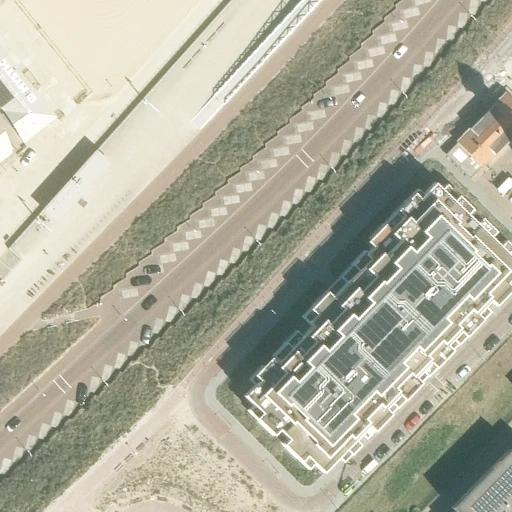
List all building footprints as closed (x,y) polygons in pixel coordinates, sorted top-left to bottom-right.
[(0,51),(0,107),(13,124),(17,121),(30,137),(54,118),(53,116),(0,51)] [(481,118),(506,143),(511,137),(511,100),(505,94),(498,101),(481,118)] [(482,168),(506,143),(481,118),(463,136),(456,143),(482,168)] [(0,159),(11,151),(0,137),(0,159)] [(111,164),(96,151),(41,211),(57,225),(111,164)] [(255,386),(244,397),(253,405),(252,406),(312,465),(313,464),(322,472),(332,461),(333,462),(509,280),(508,279),(511,275),(511,261),(511,262),(511,261),(511,260),(440,191),(440,192),(433,185),(422,196),(421,195),(363,256),(367,260),(306,323),(310,327),(254,386),(255,386)] [(511,511),(511,453),(507,449),(450,509),(453,511),(511,511)]
